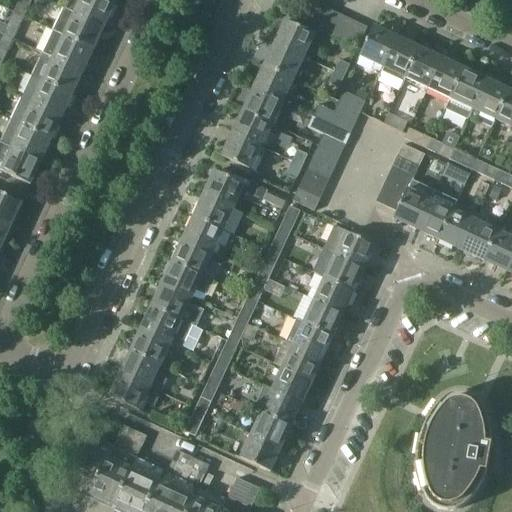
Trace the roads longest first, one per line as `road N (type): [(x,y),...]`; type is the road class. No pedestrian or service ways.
road 1 (residential): [(63,397),(244,0)]
road 2 (residential): [(511,317),(405,266),(295,511)]
road 3 (residential): [(0,334),(148,0)]
